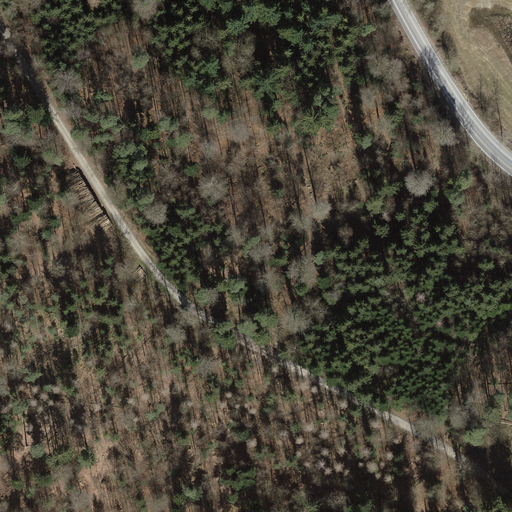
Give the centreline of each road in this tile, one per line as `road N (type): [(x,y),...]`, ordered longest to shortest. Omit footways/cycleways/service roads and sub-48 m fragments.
road 1 (track): [(0,27),(127,233),(172,289),(233,334),(443,447),(511,497)]
road 2 (tertiary): [(511,164),(459,107),(397,0)]
road 3 (track): [(142,254),(47,245),(0,216)]
